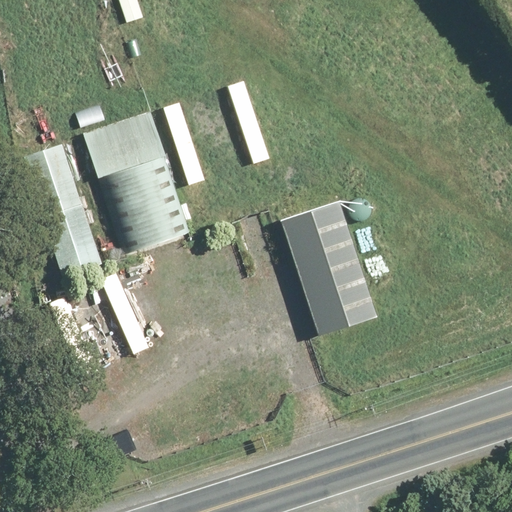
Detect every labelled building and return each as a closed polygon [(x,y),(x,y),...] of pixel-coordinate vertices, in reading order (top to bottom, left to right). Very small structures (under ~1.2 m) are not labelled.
[(145,111),(77,132),(91,174),(159,152),(145,111)] [(180,123),(163,129),(188,203),(205,197),(180,123)] [(18,155),(37,214),(76,202),(57,143),(18,155)] [(94,176),(95,177),(119,251),(186,229),(161,154),(94,176)] [(334,200),(274,219),(310,333),(371,314),(334,200)] [(77,203),(37,216),(57,275),(97,263),(77,203)] [(229,240),(210,245),(218,274),(237,269),(229,240)] [(116,271),(149,347),(172,337),(139,261),(116,271)] [(96,279),(129,356),(149,347),(116,271),(96,279)] [(129,356),(96,279),(44,302),(77,379),(129,356)]
